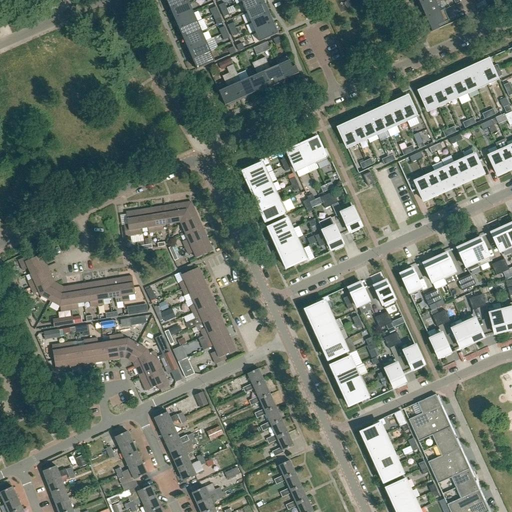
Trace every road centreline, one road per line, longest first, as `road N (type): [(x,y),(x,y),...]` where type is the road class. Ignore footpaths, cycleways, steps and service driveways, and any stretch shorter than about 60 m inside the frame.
road 1 (unclassified): [(202,155),(481,31)]
road 2 (residential): [(269,302),(511,190)]
road 3 (unclassified): [(0,243),(202,155)]
road 4 (unclassified): [(202,155),(112,0)]
road 5 (unclassified): [(136,408),(287,339)]
road 6 (unclassified): [(269,302),(202,155)]
road 7 (residential): [(443,382),(503,511)]
road 8 (unclassified): [(20,466),(136,408)]
road 9 (residential): [(330,433),(443,382)]
